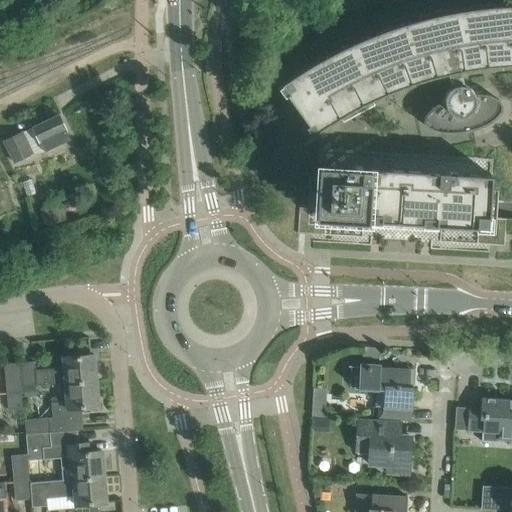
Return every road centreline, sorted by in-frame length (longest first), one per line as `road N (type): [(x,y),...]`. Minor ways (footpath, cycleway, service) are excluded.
road 1 (residential): [(128,511),(112,327),(84,300)]
road 2 (track): [(141,34),(0,109)]
road 3 (residential): [(445,359),(434,511)]
road 4 (tertiary): [(382,302),(511,305)]
road 5 (tertiary): [(189,138),(194,266)]
road 6 (tertiary): [(225,260),(189,138)]
road 7 (tertiary): [(194,266),(172,290),(169,323),(187,351),(207,360)]
